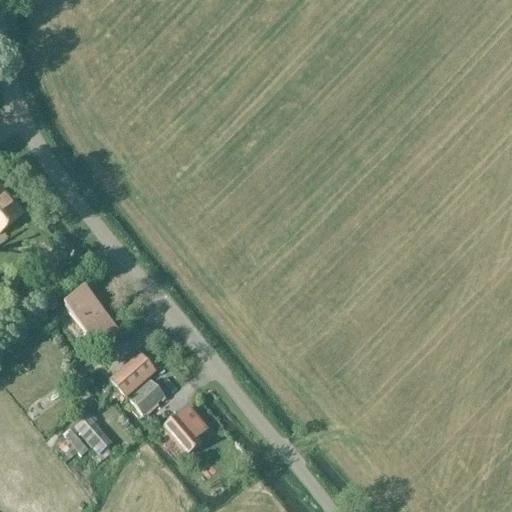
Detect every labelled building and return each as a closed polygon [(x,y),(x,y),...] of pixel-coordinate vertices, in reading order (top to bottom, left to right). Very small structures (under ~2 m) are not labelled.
[(0,233),(21,216),(0,189),(0,233)] [(121,337),(84,291),(64,308),(100,354),(121,337)] [(125,401),(156,374),(139,356),(109,383),(125,401)] [(149,384),(128,403),(142,419),(164,399),(149,384)] [(180,423),(176,418),(162,429),(186,458),(200,446),(196,441),(205,433),(189,415),(180,423)] [(112,446),(86,418),(63,439),(82,459),(92,450),(99,458),(112,446)] [(109,466),(97,477),(89,468),(77,479),(108,511),(109,511),(124,498),(112,485),(120,478),(109,466)]
